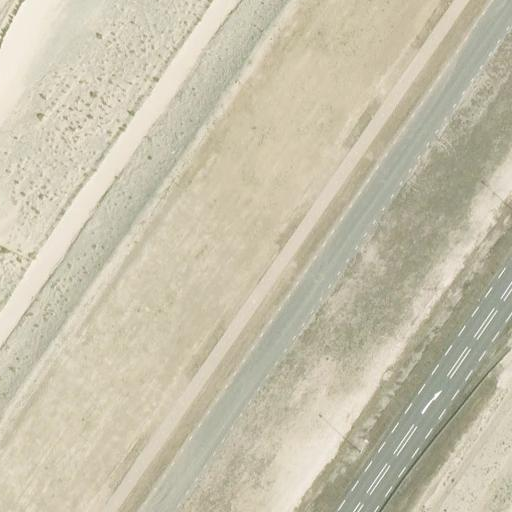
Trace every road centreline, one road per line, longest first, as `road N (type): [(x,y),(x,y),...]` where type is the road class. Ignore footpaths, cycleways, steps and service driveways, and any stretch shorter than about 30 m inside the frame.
road 1 (unclassified): [(511,0),(160,511)]
road 2 (secondary): [(511,289),(358,511)]
